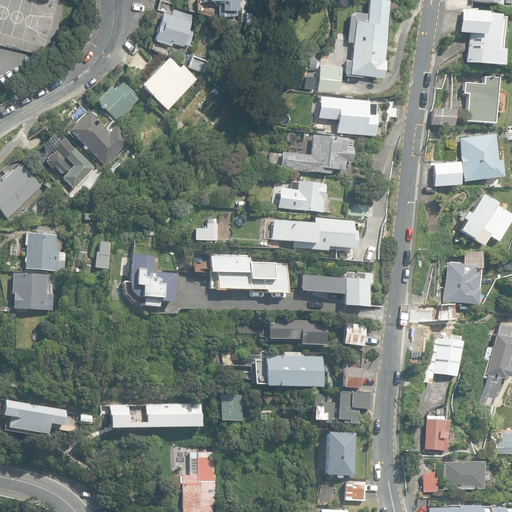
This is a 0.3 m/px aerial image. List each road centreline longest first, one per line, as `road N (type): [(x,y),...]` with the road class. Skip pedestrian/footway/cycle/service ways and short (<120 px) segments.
road 1 (residential): [(431,0),(387,394),(385,459),(395,511)]
road 2 (unknown): [(397,300),(230,292),(207,280),(199,264)]
road 3 (residential): [(0,126),(89,69),(107,43),(113,0)]
